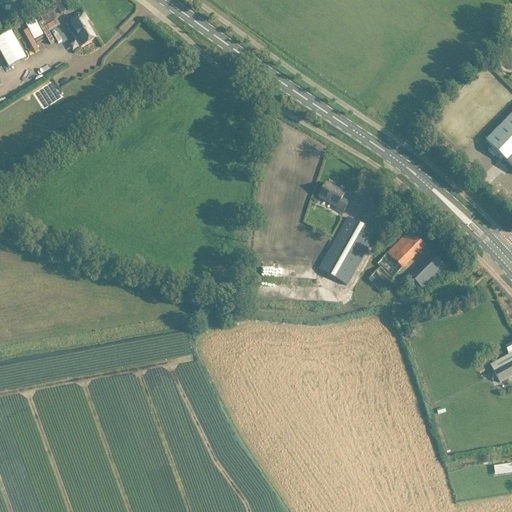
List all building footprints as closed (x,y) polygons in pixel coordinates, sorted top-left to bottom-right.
[(64,1),(56,5),(61,14),(69,10),(64,1)] [(39,15),(45,25),(58,19),(54,11),(52,8),(39,15)] [(84,15),(67,25),(81,48),(98,38),(84,15)] [(30,19),(20,23),(24,31),(33,27),(30,19)] [(12,33),(0,39),(0,52),(9,69),(27,59),(12,33)] [(511,167),(511,115),(486,142),(511,167)] [(342,215),(344,211),(349,203),(342,199),(345,194),(327,184),(319,198),(336,207),(334,210),(342,215)] [(401,220),(396,216),(393,221),(398,224),(401,220)] [(346,287),(371,243),(376,234),(348,218),(318,272),(346,287)] [(433,255),(426,262),(411,277),(423,290),(446,268),(433,255)] [(380,268),(368,280),(379,292),(401,271),(386,256),(377,265),(380,268)] [(418,337),(413,324),(406,326),(410,339),(418,337)] [(511,376),(511,342),(505,347),(508,353),(508,354),(509,355),(490,365),(500,383),(511,376)] [(502,467),(494,468),(495,475),(503,474),(502,471),(502,467)]
